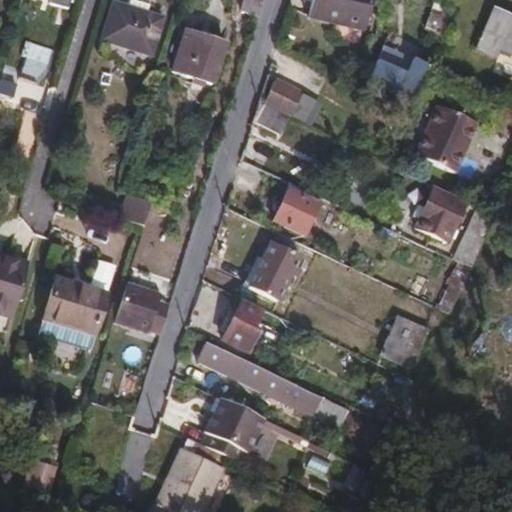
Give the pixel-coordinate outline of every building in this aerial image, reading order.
[(127,0),(125,7),(149,14),(151,7),(127,0)] [(243,0),(241,11),(260,16),(264,0),(243,0)] [(371,0),(315,0),(312,18),(366,30),(371,0)] [(455,0),(437,0),(432,12),(425,29),(440,35),(455,0)] [(432,0),(428,11),(432,12),(437,0),(432,0)] [(149,14),(125,7),(114,4),(103,38),(151,52),(161,18),(149,14)] [(511,18),(493,11),(477,50),(497,59),(501,50),(511,55),(511,18)] [(226,43),(185,30),(171,70),(212,83),(226,43)] [(409,106),(422,79),(427,64),(413,59),(407,72),(378,62),(368,82),(398,95),(398,100),(409,106)] [(277,79),(265,103),(268,105),(289,115),(291,116),(292,117),(304,92),(277,79)] [(260,101),(254,122),(281,134),(291,116),(289,115),(268,105),(265,103),(260,101)] [(438,107),(415,156),(454,173),(475,123),(438,107)] [(487,132),(511,143),(511,122),(495,114),(487,132)] [(321,201),(289,186),(273,219),(305,234),(321,201)] [(466,202),(436,187),(417,228),(447,243),(466,202)] [(483,210),(495,216),(502,200),(491,194),(483,210)] [(127,195),(120,218),(144,226),(151,202),(127,195)] [(481,209),(457,260),(471,268),(495,216),(483,210),(481,209)] [(260,258),(246,285),(277,301),(300,255),(270,241),(260,258)] [(0,311),(13,316),(29,264),(0,255),(0,311)] [(240,282),(246,285),(260,258),(253,255),(240,282)] [(457,260),(437,307),(450,314),(471,268),(457,260)] [(44,318),(95,333),(107,294),(56,279),(44,318)] [(126,283),(114,323),(148,333),(149,330),(158,302),(160,293),(126,283)] [(169,305),(158,302),(149,330),(161,334),(169,305)] [(261,312),(241,303),(222,341),(247,353),(257,333),(252,330),(261,312)] [(90,348),(95,333),(44,318),(39,332),(90,348)] [(412,346),(420,327),(398,318),(381,356),(410,369),(418,349),(412,346)] [(410,369),(406,378),(418,384),(433,351),(421,346),(427,331),(420,327),(412,346),(418,349),(410,369)] [(347,433),(356,413),(206,342),(197,361),(347,433)] [(264,419),(219,398),(204,431),(208,434),(246,452),(248,453),(264,419)] [(364,417),(356,413),(347,433),(357,438),(362,428),(360,427),(364,417)] [(121,437),(92,428),(84,450),(113,460),(121,437)] [(227,457),(241,463),(246,452),(208,434),(203,445),(227,457)] [(188,438),(183,450),(222,468),(227,457),(203,445),(188,438)] [(183,450),(153,511),(200,511),(222,468),(183,450)]
